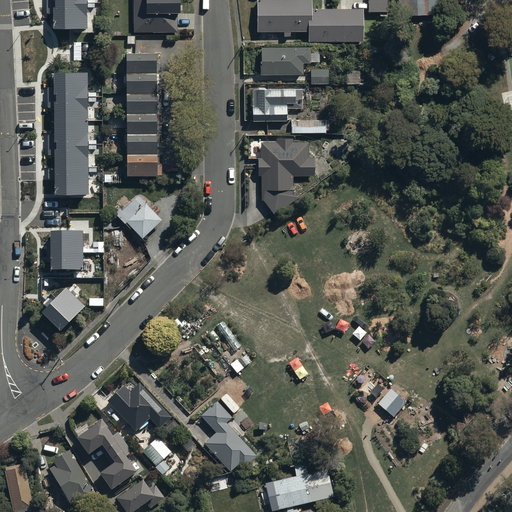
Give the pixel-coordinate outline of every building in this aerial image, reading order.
[(87,28),(87,0),(53,0),(53,29),(87,28)] [(178,0),(134,0),(134,32),(178,32),(178,0)] [(310,0),(255,0),(256,31),(262,31),(262,37),(269,37),(269,32),(283,32),(283,36),(290,36),(290,32),(307,31),(307,42),(362,41),(362,8),(311,8),(310,0)] [(437,14),(436,0),(392,0),(392,14),(437,14)] [(309,46),(260,47),(260,57),(259,57),(259,75),(274,75),(302,74),(302,63),(309,63),(309,61),(318,61),(318,49),(309,49),(309,46)] [(154,53),(124,53),(124,54),(121,54),(121,64),(123,64),(124,135),(122,135),(122,144),(124,144),(125,175),(162,175),(162,163),(160,163),(160,161),(159,161),(159,155),(161,155),(161,145),(159,145),(159,133),(162,133),(162,122),(156,122),(156,113),(161,113),(161,103),(155,103),(154,64),(159,64),(159,53),(154,53)] [(327,68),(310,68),(310,83),(327,83),(327,68)] [(89,195),(88,72),(54,73),(55,195),(89,195)] [(286,108),(302,108),(302,89),(251,89),(252,120),(286,120),(286,108)] [(325,132),(325,130),(328,130),(328,120),(295,120),(295,132),(325,132)] [(292,189),(292,175),(313,175),(313,157),(307,157),(307,141),(292,141),(292,138),(276,138),(276,142),(260,142),(260,157),(257,157),(257,175),(260,175),(260,199),(262,199),(273,214),(298,196),(292,189)] [(119,208),(113,214),(123,224),(125,223),(142,240),(162,221),(137,196),(121,211),(119,208)] [(83,230),(51,231),(51,270),(83,269),(83,230)] [(42,311),(61,330),(85,305),(66,286),(42,311)] [(133,380),(125,387),(124,386),(107,401),(134,431),(148,418),(158,429),(171,417),(140,383),(138,386),(133,380)] [(391,389),(378,404),(394,417),(407,402),(391,389)] [(231,418),(216,402),(200,417),(214,432),(203,443),(229,472),(237,464),(242,469),(256,456),(239,438),(243,434),(230,420),(231,418)] [(105,428),(106,426),(102,420),(75,440),(86,455),(99,446),(113,464),(100,473),(112,489),(134,472),(124,458),(132,452),(117,432),(111,436),(105,428)] [(157,438),(141,452),(154,467),(153,468),(161,476),(169,469),(162,461),(171,454),(157,438)] [(72,505),(77,501),(79,505),(96,494),(69,451),(52,462),(55,466),(49,469),(72,505)] [(24,467),(5,471),(13,511),(32,511),(32,509),(33,509),(24,467)] [(268,483),(275,511),(334,497),(328,469),(268,483)] [(147,489),(141,480),(115,498),(121,507),(113,511),(134,511),(147,504),(150,508),(163,499),(154,485),(147,489)]
